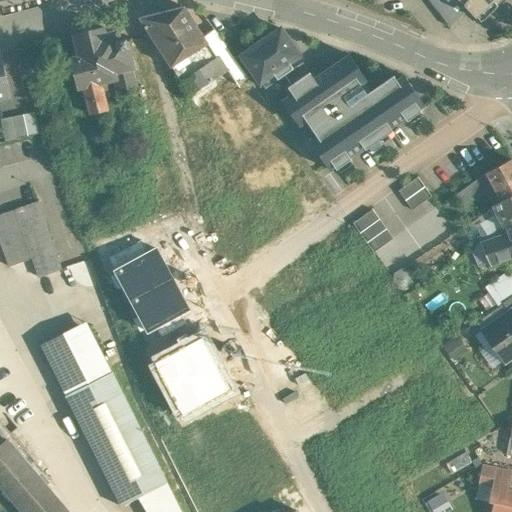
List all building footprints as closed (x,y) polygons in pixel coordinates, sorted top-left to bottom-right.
[(459,0),(476,17),(494,0),(497,2),(499,0),(459,0)] [(231,158),(257,198),(275,186),(276,188),(279,185),(278,184),(310,163),(214,30),(204,37),(184,6),(140,17),(171,66),(181,81),(231,158)] [(281,28),(242,55),(265,88),(278,79),(294,68),(289,62),(299,55),(281,28)] [(103,29),(75,36),(80,57),(73,59),(80,87),(83,86),(90,114),(108,109),(104,91),(108,89),(106,80),(114,78),(118,95),(138,90),(125,39),(118,41),(116,32),(105,35),(103,29)] [(1,53),(0,52),(0,97),(10,96),(1,53)] [(366,80),(349,55),(314,79),(309,72),(294,82),(298,90),(289,96),(282,100),(292,115),(294,113),(300,123),(305,120),(317,135),(309,139),(330,169),(424,105),(404,75),(397,79),(394,75),(368,93),(361,84),(366,80)] [(294,82),(309,72),(303,62),(294,68),(278,79),(289,96),(298,90),(294,82)] [(35,111),(12,116),(16,138),(39,133),(35,111)] [(511,160),(511,159),(486,172),(461,190),(470,203),(494,186),(501,200),(502,201),(511,195),(511,160)] [(418,178),(398,193),(411,211),(432,196),(418,178)] [(511,195),(502,201),(501,200),(493,205),(503,226),(506,225),(511,223),(511,195)] [(38,201),(14,209),(39,277),(61,268),(38,201)] [(14,209),(0,213),(0,229),(19,223),(14,209)] [(372,211),(353,224),(373,253),(392,239),(372,211)] [(482,213),(462,228),(475,245),(496,231),(482,213)] [(19,223),(0,229),(0,241),(9,266),(31,258),(19,223)] [(511,223),(506,225),(509,234),(484,243),(492,262),(511,255),(511,223)] [(132,239),(92,253),(99,273),(139,258),(132,239)] [(511,277),(507,271),(485,286),(498,305),(511,295),(511,277)] [(511,295),(503,302),(510,312),(511,310),(511,295)] [(511,310),(510,312),(483,331),(503,361),(511,354),(511,310)] [(86,322),(41,345),(66,394),(111,372),(86,322)] [(66,394),(66,395),(121,506),(138,497),(167,483),(168,483),(112,372),(111,372),(66,394)] [(68,511),(6,439),(3,441),(0,444),(0,484),(23,511),(68,511)] [(511,470),(482,464),(479,482),(492,485),(493,480),(509,483),(511,470)] [(511,511),(511,483),(509,483),(493,480),(492,485),(489,501),(494,502),(491,511),(511,511)] [(181,511),(167,483),(138,497),(147,511),(181,511)]
